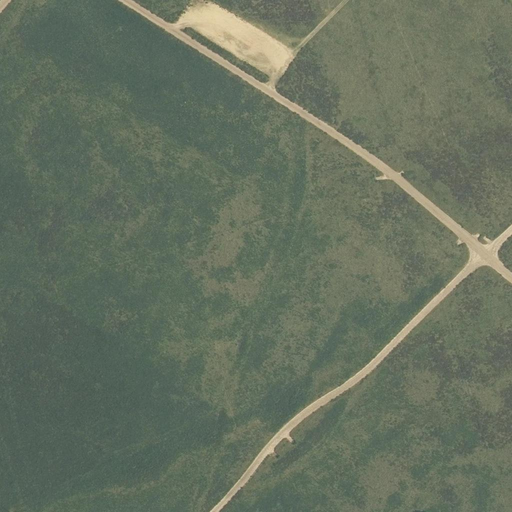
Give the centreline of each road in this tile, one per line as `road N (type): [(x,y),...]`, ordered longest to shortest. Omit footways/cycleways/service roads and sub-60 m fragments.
road 1 (track): [(122,0),(320,124),(485,256)]
road 2 (track): [(485,256),(366,372),(291,425),(215,511)]
road 3 (track): [(173,31),(196,11),(284,66)]
road 4 (track): [(265,90),(346,0)]
